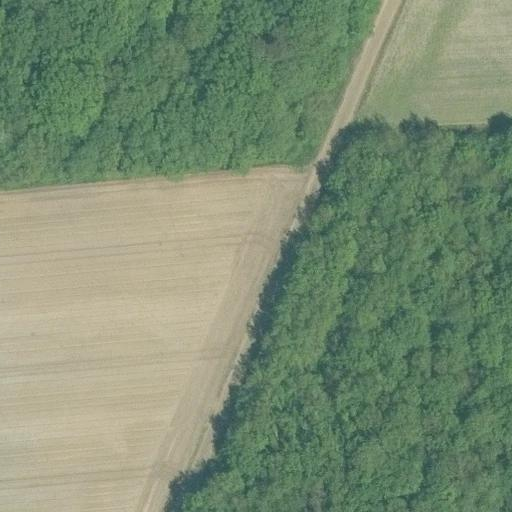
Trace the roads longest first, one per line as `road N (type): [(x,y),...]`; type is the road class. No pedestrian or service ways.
road 1 (unclassified): [(182,511),(392,0)]
road 2 (track): [(511,128),(336,136)]
